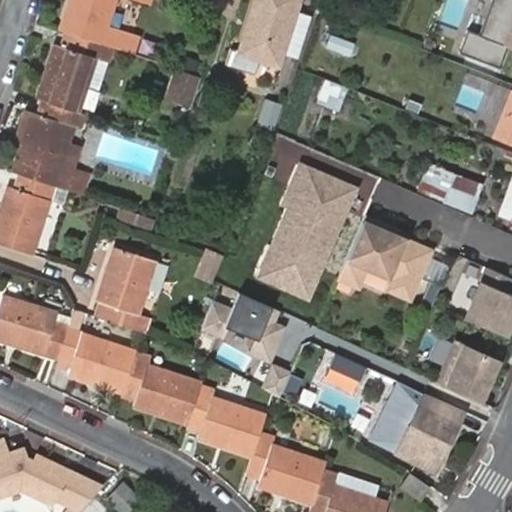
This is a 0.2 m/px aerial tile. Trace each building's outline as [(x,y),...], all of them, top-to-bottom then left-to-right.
[(127,0),(140,4),(140,0),(70,0),(60,31),(64,32),(101,44),(108,46),(124,52),(130,34),(107,25),(115,0),(127,0)] [(253,0),(235,54),(256,61),(280,69),(301,0),(253,0)] [(511,0),(489,0),(477,33),(468,30),(460,52),(497,66),(505,44),(511,46),(511,0)] [(104,60),(108,46),(101,44),(64,32),(60,46),(55,45),(37,99),(41,101),(78,113),(96,58),(104,60)] [(124,52),(132,55),(137,36),(130,34),(124,52)] [(353,45),(329,37),(325,49),(349,56),(353,45)] [(251,75),(256,61),(235,54),(225,51),(220,64),(251,75)] [(200,77),(177,69),(167,99),(190,106),(200,77)] [(377,82),(359,76),(357,84),(374,91),(377,82)] [(329,80),(322,77),(308,112),(315,115),(329,80)] [(274,125),(279,103),(263,99),(257,121),(274,125)] [(85,115),(78,113),(41,101),(38,114),(32,112),(12,172),(18,174),(53,186),(79,194),(86,173),(61,164),(73,126),(81,128),(85,115)] [(480,185),(426,166),(417,191),(443,201),(443,202),(471,213),(480,185)] [(306,297),(318,268),(311,265),(315,256),(322,259),(352,190),(299,167),(283,204),(289,207),(272,248),(278,250),(268,274),(288,282),(285,288),(306,297)] [(79,194),(82,195),(88,173),(86,173),(79,194)] [(0,244),(31,255),(53,186),(18,174),(13,188),(7,186),(0,208),(0,244)] [(118,208),(114,218),(148,229),(152,219),(118,208)] [(383,223),(363,215),(336,278),(351,284),(358,281),(365,267),(392,279),(388,289),(408,298),(428,251),(392,235),(380,230),(383,223)] [(395,228),(383,223),(380,230),(392,235),(395,228)] [(256,269),(268,274),(278,250),(272,248),(266,245),(256,269)] [(100,303),(96,317),(142,332),(147,318),(137,315),(153,261),(114,249),(97,301),(100,303)] [(209,282),(218,255),(205,251),(196,278),(209,282)] [(322,259),(315,256),(311,265),(318,268),(322,259)] [(510,278),(485,267),(464,317),(504,334),(511,314),(511,294),(504,291),(510,278)] [(429,306),(437,286),(428,282),(419,302),(429,306)] [(234,311),(211,302),(199,332),(224,342),(228,331),(251,340),(245,355),(270,365),(285,327),(274,322),(279,311),(240,295),(234,311)] [(66,330),(67,328),(52,324),(54,314),(3,297),(0,306),(0,342),(56,360),(66,330)] [(85,313),(73,309),(67,328),(66,330),(56,360),(55,365),(69,369),(68,376),(122,394),(135,355),(135,353),(78,334),(85,313)] [(436,380),(470,395),(476,381),(485,385),(497,358),(454,338),(436,380)] [(135,355),(122,394),(121,396),(136,401),(134,407),(186,424),(199,387),(200,384),(148,366),(150,360),(135,355)] [(465,415),(394,379),(363,441),(434,476),(465,415)] [(476,381),(470,395),(479,399),(485,385),(476,381)] [(199,387),(186,424),(186,425),(200,430),(197,439),(250,457),(257,434),(263,415),(211,398),(213,392),(199,387)] [(257,434),(250,457),(244,475),(259,480),(257,487),(311,504),(323,469),(325,463),(271,445),(272,439),(257,434)] [(0,440),(0,485),(12,492),(25,488),(58,505),(62,497),(74,471),(43,456),(38,464),(31,460),(27,449),(11,454),(6,439),(0,440)] [(323,469),(311,504),(308,511),(384,511),(388,502),(333,484),(336,474),(323,469)] [(73,503),(84,476),(74,471),(62,497),(73,503)] [(430,487),(408,473),(399,486),(419,500),(430,487)] [(86,509),(106,487),(84,476),(73,503),(86,509)] [(130,511),(142,501),(122,483),(105,499),(119,511),(130,511)]
